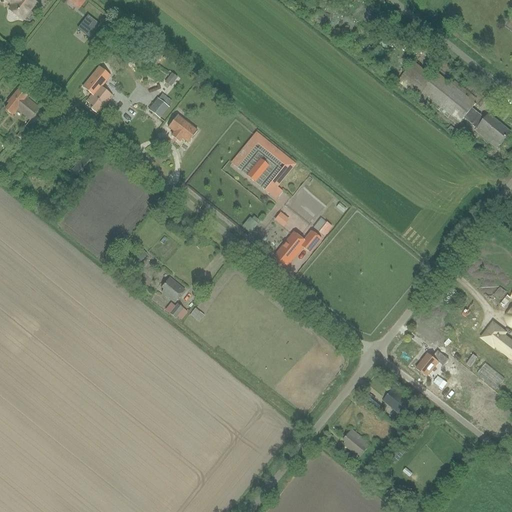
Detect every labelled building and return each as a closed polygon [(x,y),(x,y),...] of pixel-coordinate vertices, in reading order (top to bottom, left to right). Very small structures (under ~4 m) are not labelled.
[(10,11),(23,21),(37,4),(32,0),(6,0),(11,3),(12,2),(14,4),(15,6),(14,6),(10,11)] [(95,11),(92,19),(104,23),(107,15),(95,11)] [(325,11),(321,17),(327,21),(331,14),(325,11)] [(413,61),(397,82),(424,103),(427,99),(459,124),(464,118),(478,129),(478,128),(501,146),(511,134),(488,116),(486,119),(480,115),(479,115),(471,109),(476,104),(436,73),(433,77),(413,61)] [(99,68),(83,88),(92,95),(87,102),(90,104),(87,108),(94,113),(97,115),(112,97),(101,88),(110,77),(99,68)] [(177,78),(172,75),(167,81),(171,85),(177,78)] [(26,96),(19,90),(10,101),(12,103),(6,111),(12,116),(18,110),(30,120),(39,109),(26,98),(26,96)] [(158,99),(149,111),(158,119),(168,107),(158,99)] [(125,102),(116,115),(130,125),(139,111),(125,102)] [(177,117),(168,128),(174,133),(171,137),(179,143),(182,139),(188,144),(197,133),(177,117)] [(17,137),(22,142),(30,132),(25,127),(17,137)] [(264,190),(276,200),(282,192),(277,188),(296,165),(256,132),(230,164),(237,169),(257,144),(284,166),(264,190)] [(81,181),(95,166),(85,157),(71,172),(81,181)] [(248,177),(257,184),(270,168),(261,161),(248,177)] [(275,220),(284,227),(290,219),(281,212),(275,220)] [(261,224),(252,215),(242,226),(251,235),(261,224)] [(313,228),(323,236),(331,227),(326,222),(326,223),(320,219),(313,228)] [(292,232),(273,256),(276,257),(275,258),(283,265),(283,264),(287,266),(302,247),(309,253),(320,239),(310,231),(302,240),(292,232)] [(175,303),(184,291),(169,278),(161,287),(163,290),(162,292),(175,303)] [(177,305),(169,314),(175,319),(181,312),(184,314),(186,312),(177,305)] [(199,322),(205,316),(196,308),(190,315),(199,322)] [(511,358),(511,344),(501,336),(503,333),(492,325),(482,338),(492,346),(494,345),(511,358)] [(427,353),(415,368),(426,376),(438,362),(444,366),(449,360),(438,351),(432,357),(427,353)] [(472,367),(478,357),(473,355),(468,365),(472,367)] [(478,373),(496,389),(506,378),(487,362),(478,373)] [(401,416),(412,402),(392,387),(384,397),(386,399),(384,402),(401,416)] [(370,444),(351,429),(343,440),(345,441),(342,445),(359,458),(370,444)]
